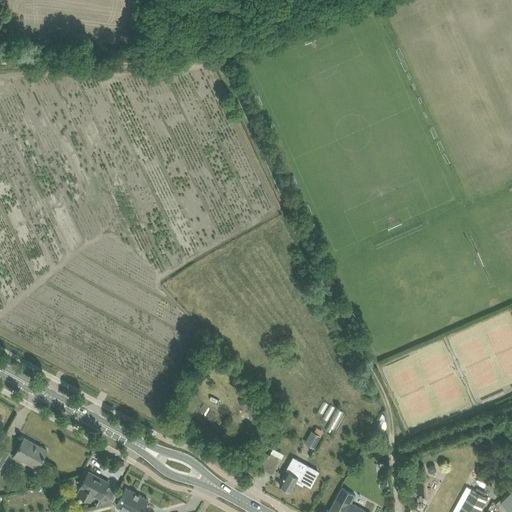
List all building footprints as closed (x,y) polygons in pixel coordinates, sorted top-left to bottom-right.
[(324,401),(320,408),(325,411),(329,404),(324,401)] [(326,428),(331,432),(343,411),(337,407),(326,428)] [(311,430),(304,442),(314,448),(321,436),(320,435),(323,430),(316,427),(314,432),(311,430)] [(24,437),(19,446),(13,457),(21,462),(22,460),(37,468),(47,449),(24,437)] [(0,446),(0,467),(9,451),(0,446)] [(271,452),(267,459),(262,468),(273,474),(281,458),(271,452)] [(283,477),(279,484),(290,490),(295,481),(302,485),(303,482),(310,486),(318,471),(305,464),(303,468),(296,465),(292,473),(287,470),(287,471),(283,477)] [(88,471),(84,479),(77,480),(77,481),(79,481),(80,486),(79,487),(86,491),(83,498),(90,501),(93,495),(101,499),(98,505),(112,501),(113,500),(102,494),(109,482),(88,471)] [(479,511),(488,497),(467,485),(452,511),(479,511)] [(342,486),(328,511),(329,511),(369,511),(351,502),(355,494),(342,486)] [(141,511),(148,499),(125,487),(116,505),(129,511),(141,511)] [(511,489),(501,500),(511,511),(511,489)]
